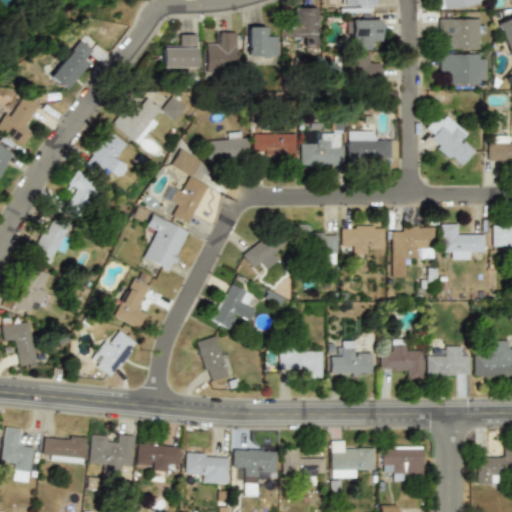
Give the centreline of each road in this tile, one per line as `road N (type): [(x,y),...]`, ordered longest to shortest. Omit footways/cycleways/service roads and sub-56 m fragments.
road 1 (residential): [(0,389),(235,411),(511,414)]
road 2 (residential): [(162,405),(172,353),(247,208),(511,202)]
road 3 (residential): [(0,237),(50,152),(167,0),(233,0)]
road 4 (residential): [(406,0),(409,201)]
